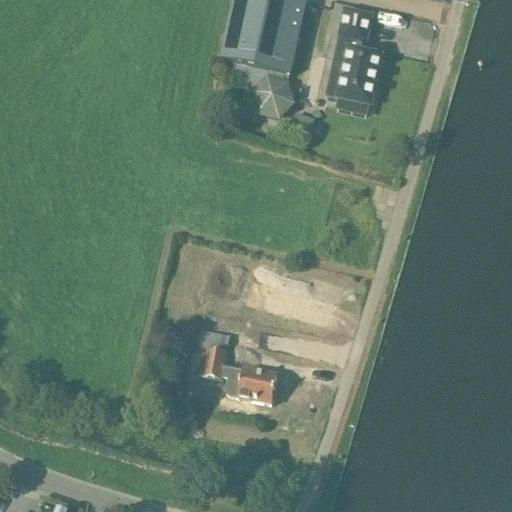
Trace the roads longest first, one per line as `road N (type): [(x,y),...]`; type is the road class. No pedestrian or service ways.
road 1 (unclassified): [(301,511),(433,111),(453,21)]
road 2 (secondary): [(0,465),(131,511)]
